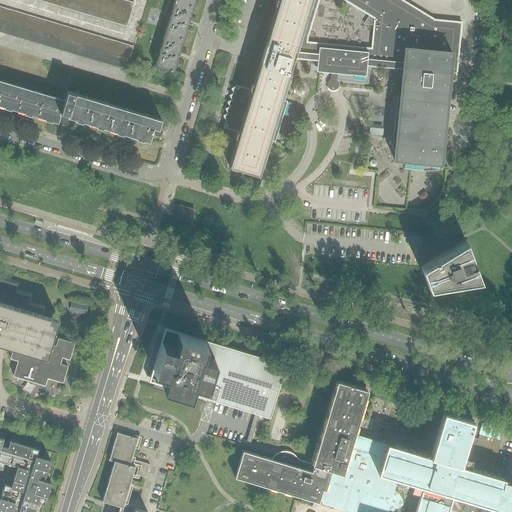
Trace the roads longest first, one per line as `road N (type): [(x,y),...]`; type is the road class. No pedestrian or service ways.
road 1 (secondary): [(511,374),(141,263)]
road 2 (secondary): [(143,286),(511,396)]
road 3 (residential): [(286,190),(312,179),(342,130),(339,101),(315,100),(305,165)]
road 4 (residential): [(163,172),(217,0)]
road 5 (residential): [(0,130),(144,174),(163,172)]
road 6 (tertiary): [(67,511),(115,349)]
road 7 (secondary): [(141,263),(0,221)]
road 8 (secondary): [(0,243),(129,282)]
